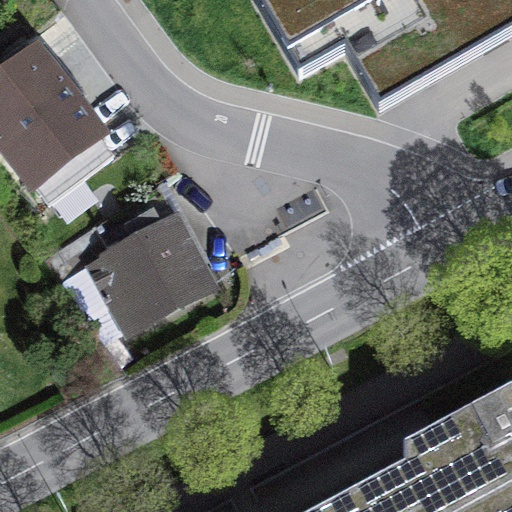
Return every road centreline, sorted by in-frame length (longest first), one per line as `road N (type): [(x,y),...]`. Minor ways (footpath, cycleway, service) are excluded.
road 1 (secondary): [(438,251),(0,483)]
road 2 (residential): [(438,251),(365,169),(175,120),(73,0)]
